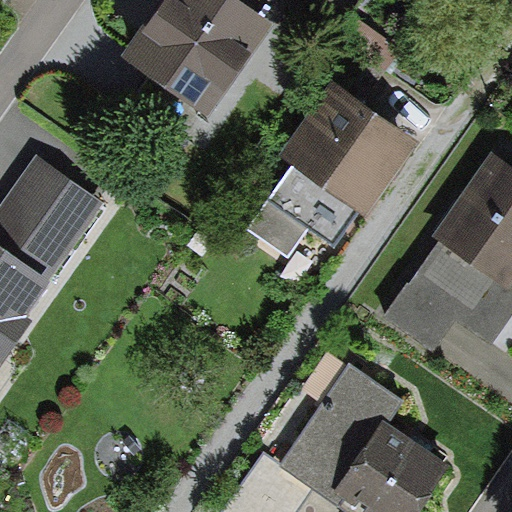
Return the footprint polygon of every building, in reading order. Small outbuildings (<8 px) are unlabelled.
[(268,39),(211,0),(176,0),(127,71),(206,127),(268,39)] [(414,157),(322,93),(275,160),(292,172),(247,238),(286,265),(306,237),(335,256),(358,222),(366,227),(414,157)] [(511,166),(499,157),(383,316),(441,358),(458,335),(487,357),(511,321),(511,166)] [(100,206),(39,164),(0,219),(0,257),(44,287),(100,206)] [(50,292),(44,287),(0,257),(0,370),(2,372),(33,328),(27,324),(50,292)] [(352,370),(281,470),(311,491),(340,511),(418,511),(446,473),(384,429),(401,405),(352,370)] [(281,470),(264,457),(225,511),(296,511),(311,491),(281,470)]
